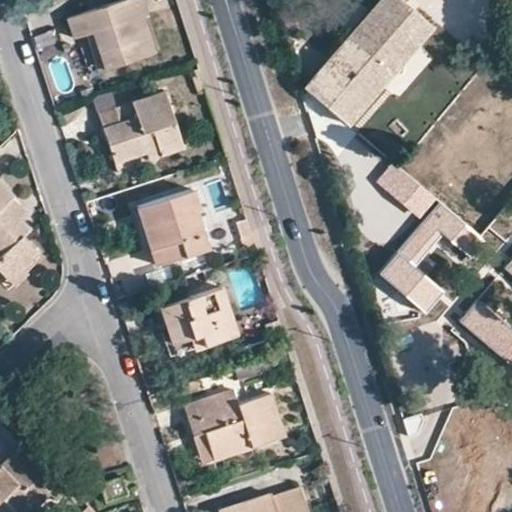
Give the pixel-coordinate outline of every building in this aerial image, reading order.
[(81,32),(89,30),(101,65),(150,49),(139,14),(142,13),(138,0),(107,0),(65,14),(71,35),(81,32)] [(381,0),(305,87),(346,123),(431,25),(401,0),(381,0)] [(89,30),(81,32),(92,68),(101,65),(89,30)] [(100,126),(110,159),(142,149),(144,155),(178,144),(161,90),(128,100),(133,117),(100,126)] [(0,273),(4,277),(18,265),(34,250),(19,234),(25,228),(15,216),(2,202),(9,196),(0,185),(0,273)] [(132,204),(152,262),(203,244),(191,207),(195,205),(190,187),(132,204)] [(9,196),(2,202),(15,216),(22,209),(9,196)] [(24,272),(18,265),(4,277),(11,284),(24,272)] [(231,331),(216,284),(157,303),(168,340),(198,330),(201,340),(231,331)] [(168,340),(171,350),(201,340),(198,330),(168,340)] [(202,428),(210,454),(281,431),(267,391),(234,402),(229,387),(180,402),(189,431),(202,428)] [(461,441),(480,449),(474,464),(474,465),(459,502),(482,511),(485,511),(489,504),(500,477),(511,481),(511,441),(509,440),(511,432),(511,420),(476,406),(461,441)] [(198,458),(210,454),(202,428),(189,431),(198,458)] [(0,497),(13,511),(18,511),(43,488),(52,498),(67,484),(26,441),(11,457),(7,452),(0,458),(0,497)] [(461,441),(455,455),(474,464),(480,449),(461,441)] [(120,490),(114,474),(95,481),(100,497),(120,490)] [(214,506),(215,511),(303,511),(295,485),(268,494),(267,490),(214,506)]
